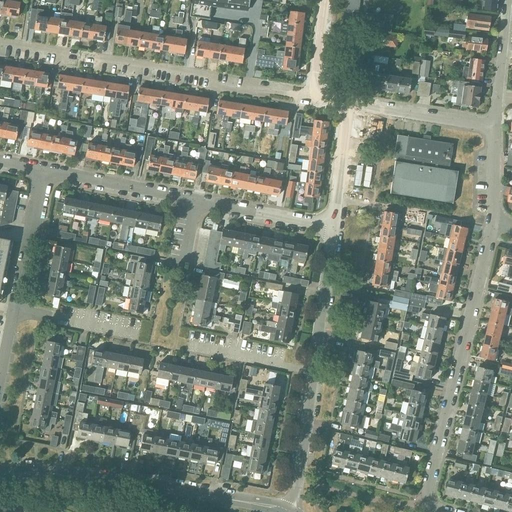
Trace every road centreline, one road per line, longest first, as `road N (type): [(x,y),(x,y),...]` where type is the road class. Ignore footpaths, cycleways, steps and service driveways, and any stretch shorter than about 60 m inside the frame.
road 1 (residential): [(446,511),(429,500),(431,477),(494,224)]
road 2 (tertiary): [(284,511),(24,470)]
road 3 (residential): [(318,93),(86,61)]
road 4 (residential): [(196,200),(42,169)]
road 5 (residential): [(494,129),(349,105)]
road 6 (residential): [(332,227),(313,370)]
road 7 (residential): [(313,370),(286,511)]
road 8 (residential): [(332,227),(196,200)]
road 9 (residential): [(313,370),(185,344)]
road 10 (residential): [(13,310),(138,335)]
road 11 (residential): [(349,105),(332,227)]
